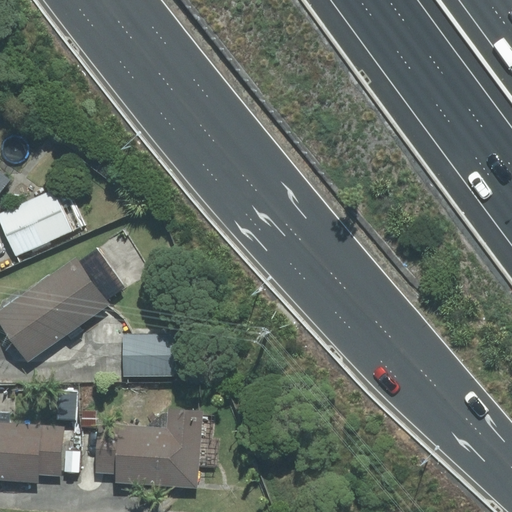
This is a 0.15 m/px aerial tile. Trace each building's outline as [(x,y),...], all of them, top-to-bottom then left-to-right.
[(0,196),(12,180),(0,171),(0,196)] [(66,186),(0,215),(0,226),(15,260),(85,230),(66,186)] [(76,258),(0,308),(0,332),(23,367),(110,309),(76,258)] [(124,331),(123,378),(199,378),(199,361),(178,361),(178,332),(124,331)] [(114,474),(113,483),(197,490),(204,412),(169,409),(167,428),(99,422),(95,472),(114,474)] [(0,481),(39,483),(39,477),(64,479),(67,426),(0,422),(0,481)]
